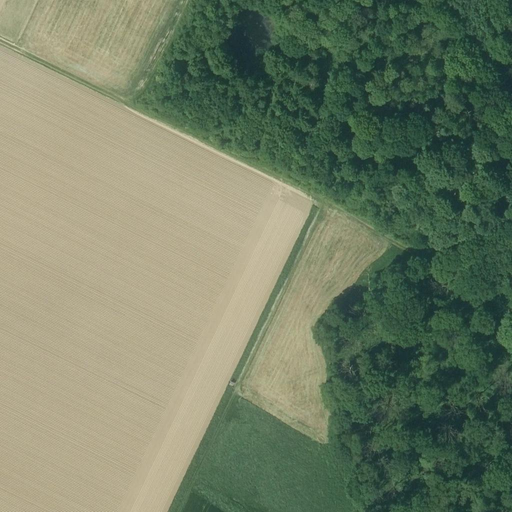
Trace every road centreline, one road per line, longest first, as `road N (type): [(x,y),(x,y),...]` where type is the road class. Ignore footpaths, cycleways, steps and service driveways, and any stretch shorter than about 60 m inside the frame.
road 1 (track): [(0,42),(366,221),(424,258)]
road 2 (track): [(184,511),(333,205)]
road 3 (track): [(146,113),(200,0)]
